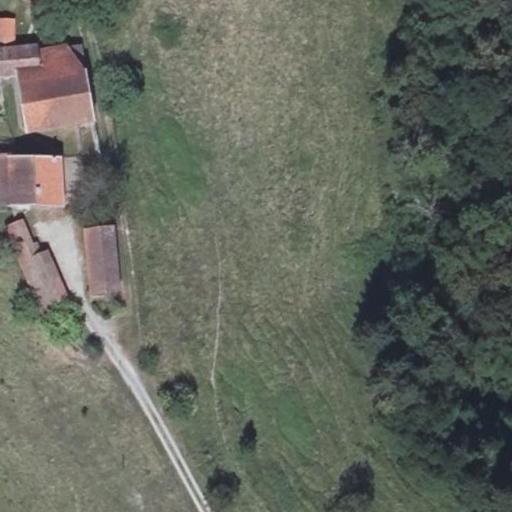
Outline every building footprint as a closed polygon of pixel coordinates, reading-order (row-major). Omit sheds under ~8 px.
[(0,19),(0,44),(16,44),(15,19),(0,19)] [(0,49),(0,69),(23,67),(25,115),(67,114),(69,124),(98,118),(91,64),(76,65),(74,46),(38,46),(38,44),(0,49)] [(0,180),(17,181),(19,148),(0,146),(0,180)] [(65,150),(19,148),(17,181),(64,182),(65,150)] [(119,224),(86,227),(93,293),(126,290),(119,224)] [(0,241),(39,309),(66,293),(46,258),(33,262),(16,227),(0,235),(0,241)]
